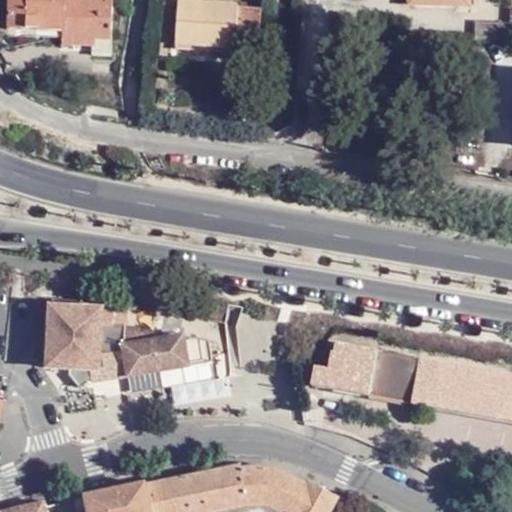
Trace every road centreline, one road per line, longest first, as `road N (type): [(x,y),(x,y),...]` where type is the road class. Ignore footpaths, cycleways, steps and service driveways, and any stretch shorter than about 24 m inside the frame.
road 1 (residential): [(511,192),(99,129),(0,90)]
road 2 (primary): [(511,263),(92,196),(0,170)]
road 3 (primary): [(0,231),(511,313)]
road 4 (tertiary): [(429,511),(312,453),(251,439),(153,447),(0,490)]
